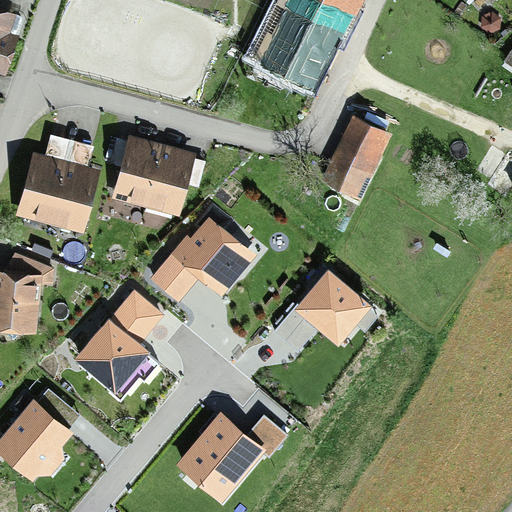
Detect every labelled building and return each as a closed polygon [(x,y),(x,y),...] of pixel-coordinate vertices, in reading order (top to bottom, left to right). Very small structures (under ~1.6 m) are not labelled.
[(275,0),(248,56),(313,87),(345,27),(349,28),(362,0),(275,0)] [(26,15),(0,6),(0,71),(7,74),(26,15)] [(481,26),(490,32),(500,28),(501,16),(492,10),(482,14),(481,26)] [(511,46),(503,59),(511,65),(511,46)] [(392,131),(353,112),(320,179),(359,198),(392,131)] [(20,225),(47,232),(72,138),(51,132),(46,153),(32,150),(16,213),(23,215),(20,225)] [(117,205),(143,212),(162,142),(129,133),(127,138),(112,134),(105,160),(120,164),(112,196),(119,197),(117,205)] [(72,138),(47,232),(74,240),(76,230),(84,232),(101,168),(89,165),(95,143),(91,142),(92,138),(84,136),(82,140),(72,138)] [(180,214),(189,183),(199,185),(206,160),(195,157),(197,151),(162,142),(143,212),(170,219),(172,212),(180,214)] [(179,300),(199,275),(223,294),(258,252),(234,232),(240,225),(212,202),(194,224),(197,227),(191,235),(187,232),(150,276),(179,300)] [(2,268),(0,268),(0,328),(35,331),(41,285),(53,285),(54,266),(15,251),(2,268)] [(327,266),(274,330),(299,349),(318,326),(340,344),(356,324),(364,331),(379,313),(370,306),(373,303),(327,266)] [(151,348),(142,340),(166,312),(134,286),(113,312),(110,309),(94,328),(96,329),(74,356),(109,385),(107,388),(121,400),(140,377),(145,381),(160,362),(148,352),(151,348)] [(74,429),(70,426),(81,413),(47,385),(36,398),(33,396),(0,436),(0,449),(43,484),(71,450),(62,444),(74,429)] [(176,461),(222,500),(263,452),(270,457),(290,434),(263,412),(248,431),(220,408),(176,461)]
